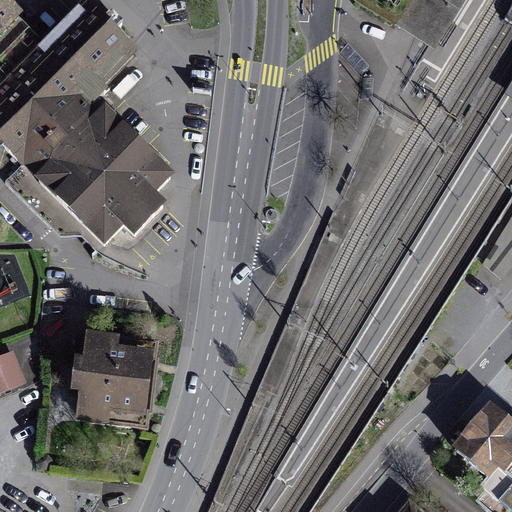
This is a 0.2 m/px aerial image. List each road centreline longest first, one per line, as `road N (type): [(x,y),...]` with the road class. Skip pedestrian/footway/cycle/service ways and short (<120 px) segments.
road 1 (primary): [(164,511),(204,396),(247,130)]
road 2 (residential): [(369,511),(511,337)]
road 3 (primary): [(247,130),(268,98),(278,0)]
road 4 (primary): [(244,0),(238,93),(247,130)]
